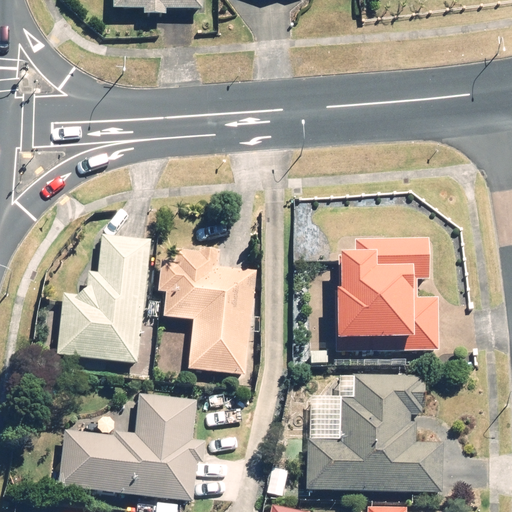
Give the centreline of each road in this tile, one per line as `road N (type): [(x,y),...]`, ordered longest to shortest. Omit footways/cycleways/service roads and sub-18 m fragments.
road 1 (secondary): [(2,0),(54,64),(101,93),(286,111)]
road 2 (secondary): [(286,111),(189,128),(108,157),(0,233)]
road 3 (tertiary): [(0,139),(286,111)]
road 4 (tertiary): [(286,111),(499,91)]
